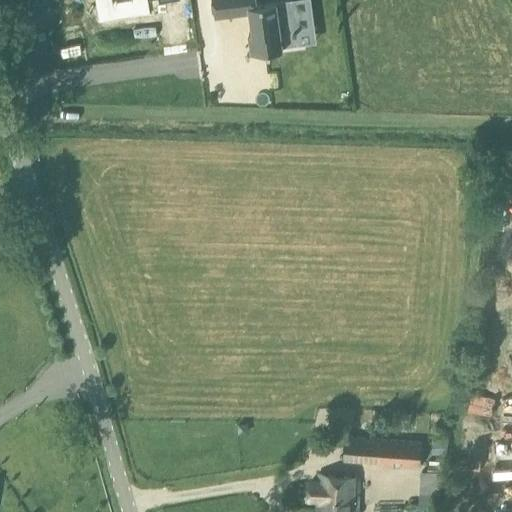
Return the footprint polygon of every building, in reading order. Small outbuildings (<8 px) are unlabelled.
[(28,0),(3,0),(6,12),(29,7),(28,0)] [(147,0),(96,0),(100,20),(149,13),(147,0)] [(256,0),(213,0),(215,16),(250,12),(253,32),(249,33),(252,52),(269,50),(269,51),(272,50),(283,48),(283,46),(301,44),(295,0),(279,0),(257,3),(256,0)] [(384,408),(384,418),(406,418),(407,408),(384,408)] [(344,436),(343,461),(419,466),(421,442),(344,436)] [(447,441),(432,440),(432,453),(446,454),(447,441)] [(311,481),(310,500),(318,501),(317,511),(358,511),(360,478),(320,474),(320,482),(311,481)]
